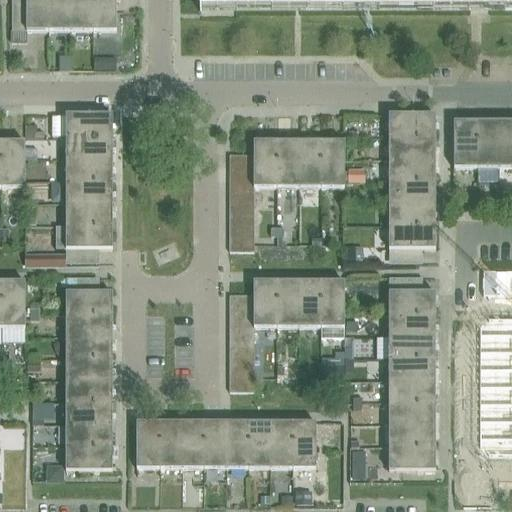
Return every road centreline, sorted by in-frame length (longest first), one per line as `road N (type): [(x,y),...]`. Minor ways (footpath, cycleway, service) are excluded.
road 1 (residential): [(511,94),(205,93)]
road 2 (residential): [(204,289),(133,289),(133,393),(204,393)]
road 3 (residential): [(204,289),(205,93)]
road 4 (residential): [(0,94),(160,94)]
